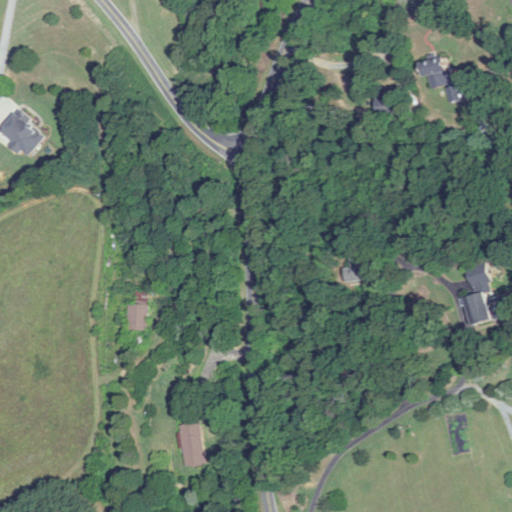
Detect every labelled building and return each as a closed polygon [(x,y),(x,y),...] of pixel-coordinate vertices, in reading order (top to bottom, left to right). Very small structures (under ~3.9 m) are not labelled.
[(454,85),(449,58),(426,62),(431,89),(454,85)] [(448,89),(451,102),(459,101),(457,87),(448,89)] [(380,116),(398,116),(398,92),(380,92),(380,116)] [(29,157),(48,137),(23,112),(3,132),(29,157)] [(380,257),(366,260),(368,272),(382,269),(380,257)] [(129,330),(150,330),(150,291),(138,291),(138,305),(129,305),(129,330)] [(468,298),(476,326),(511,315),(511,304),(509,295),(491,300),(489,292),(468,298)] [(182,424),(184,466),(206,466),(204,423),(182,424)]
